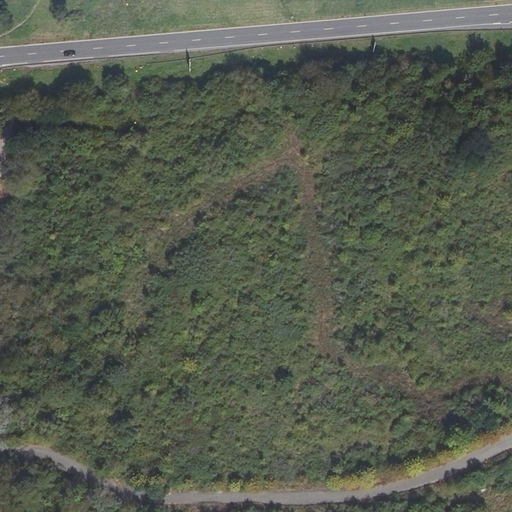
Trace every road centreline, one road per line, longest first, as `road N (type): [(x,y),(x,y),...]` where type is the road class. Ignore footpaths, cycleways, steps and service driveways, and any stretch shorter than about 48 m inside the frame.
road 1 (unclassified): [(0,455),(49,456),(147,497),(303,498),(414,483),(511,442)]
road 2 (primary): [(0,56),(511,12)]
